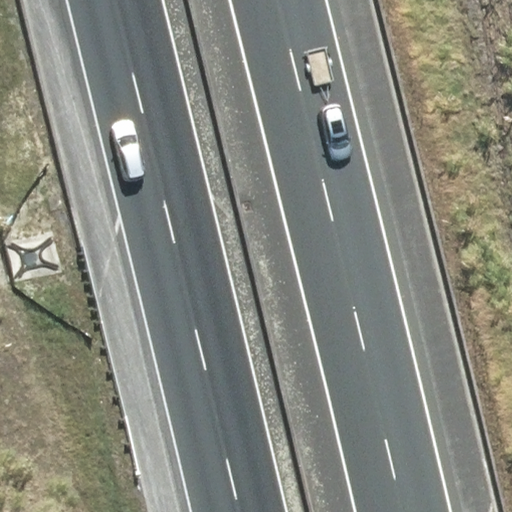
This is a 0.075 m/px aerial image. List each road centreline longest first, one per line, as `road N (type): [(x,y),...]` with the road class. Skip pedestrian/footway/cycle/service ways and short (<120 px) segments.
road 1 (motorway): [(278,0),(404,511)]
road 2 (motorway): [(231,511),(118,0)]
